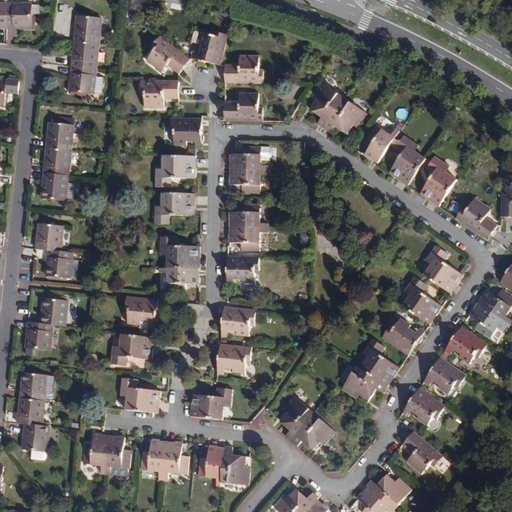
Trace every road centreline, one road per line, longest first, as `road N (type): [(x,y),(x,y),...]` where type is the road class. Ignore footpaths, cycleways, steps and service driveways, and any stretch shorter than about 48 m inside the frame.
road 1 (residential): [(295,461),(335,491),(387,433),(386,410),(493,257),(300,133),(214,132)]
road 2 (residential): [(0,349),(28,59),(0,55)]
road 3 (residential): [(177,427),(180,374),(212,303),(214,132)]
road 4 (secondary): [(328,4),(511,100)]
road 5 (secondary): [(511,62),(397,0)]
road 6 (residential): [(295,461),(259,433),(177,427)]
